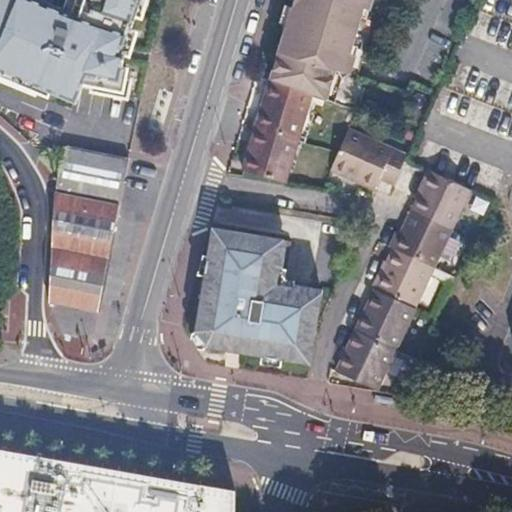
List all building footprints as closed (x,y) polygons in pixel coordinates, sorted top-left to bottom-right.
[(66,0),(62,13),(32,0),(0,0),(0,79),(70,106),(83,88),(121,96),(130,34),(139,0),(66,0)] [(305,0),(304,4),(291,0),(266,85),(309,98),(325,102),(334,72),(341,74),(358,19),(365,20),(370,0),(305,0)] [(341,74),(334,72),(325,102),(332,105),(341,74)] [(309,98),(266,85),(254,127),(297,139),(309,98)] [(297,139),(254,127),(242,168),(286,180),(297,139)] [(344,129),(336,149),(328,170),(358,183),(373,190),(378,179),(387,183),(400,154),(344,129)] [(131,161),(64,146),(55,176),(48,301),(95,312),(131,161)] [(426,170),(415,194),(408,210),(448,228),(466,188),(426,170)] [(448,228),(408,210),(395,237),(390,235),(385,246),(391,248),(431,266),(448,228)] [(218,259),(203,256),(181,330),(192,347),(215,351),(216,341),(223,342),(223,339),(234,341),(233,349),(245,351),(244,356),(268,360),(269,355),(304,361),(307,335),(310,324),(316,298),(279,292),(289,244),(224,232),(218,259)] [(391,248),(385,261),(372,289),(374,290),(413,308),(431,266),(391,248)] [(413,308),(374,290),(337,372),(376,389),(413,308)] [(231,511),(231,491),(3,451),(0,450),(0,511),(231,511)]
